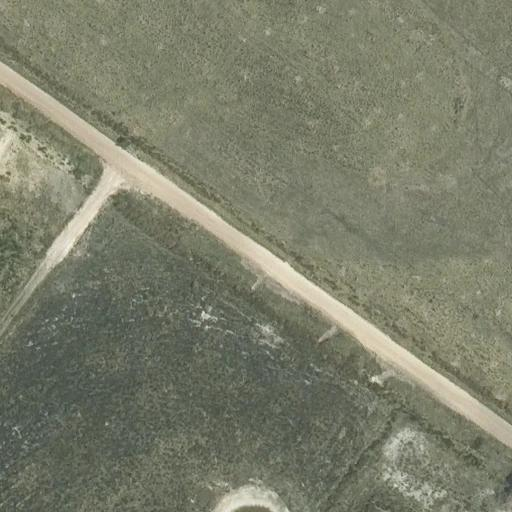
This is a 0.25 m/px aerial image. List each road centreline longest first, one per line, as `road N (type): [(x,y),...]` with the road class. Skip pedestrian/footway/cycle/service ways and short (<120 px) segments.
road 1 (track): [(511,438),(122,163)]
road 2 (track): [(0,331),(122,163)]
road 3 (track): [(122,163),(0,72)]
